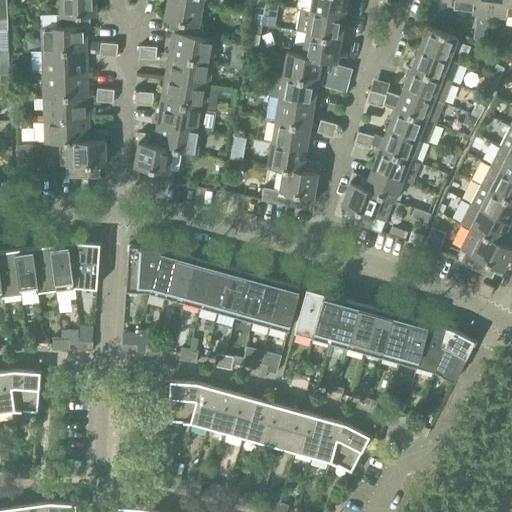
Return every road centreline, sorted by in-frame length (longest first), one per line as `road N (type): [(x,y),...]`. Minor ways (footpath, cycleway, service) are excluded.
road 1 (residential): [(96,511),(116,212)]
road 2 (residential): [(377,511),(399,468),(431,453),(499,318)]
road 3 (residential): [(116,212),(130,0)]
road 4 (residential): [(499,318),(312,246)]
road 5 (residential): [(312,246),(116,212)]
road 6 (residential): [(312,246),(370,60)]
